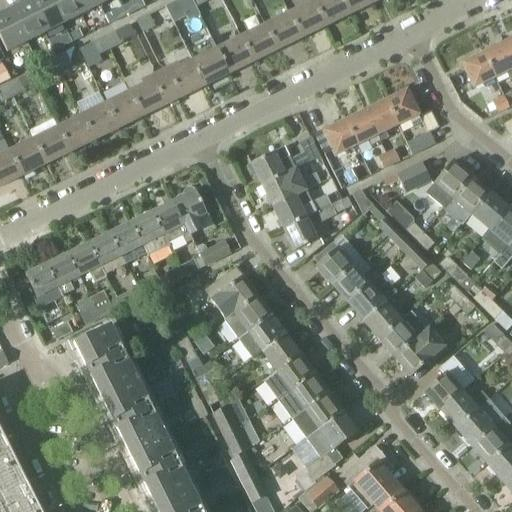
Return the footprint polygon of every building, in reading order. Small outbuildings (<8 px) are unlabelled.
[(50,0),(29,0),(28,1),(45,33),(63,24),(50,0)] [(73,0),(50,0),(63,24),(81,15),(73,0)] [(96,0),(73,0),(81,15),(99,6),(96,0)] [(195,8),(191,0),(179,0),(177,1),(183,14),(195,8)] [(206,0),(191,0),(195,8),(207,2),(206,0)] [(316,0),(313,1),(326,27),(350,15),(342,0),(316,0)] [(342,0),(350,15),(374,3),(372,0),(342,0)] [(28,1),(10,10),(26,42),(45,33),(28,1)] [(310,3),(289,13),(302,38),(326,27),(313,1),(310,3)] [(10,10),(0,14),(0,37),(7,52),(26,42),(10,10)] [(285,15),(265,25),(278,50),(302,38),(289,13),(285,15)] [(149,16),(136,21),(143,35),(155,29),(149,16)] [(260,28),(241,37),(253,62),(278,50),(265,25),(260,28)] [(79,30),(68,35),(72,42),(83,37),(79,30)] [(115,32),(103,37),(109,50),(121,44),(115,32)] [(65,46),(61,37),(60,35),(48,41),(54,51),(65,46)] [(103,37),(91,43),(97,56),(109,50),(103,37)] [(235,40),(217,49),(229,74),(253,62),(241,37),(235,40)] [(188,51),(193,61),(205,86),(229,74),(217,49),(212,39),(188,51)] [(511,39),(503,44),(511,61),(511,39)] [(483,53),(495,78),(507,73),(509,76),(511,74),(511,61),(503,44),(483,53)] [(52,57),(59,70),(71,64),(64,51),(52,57)] [(482,84),(495,78),(483,53),(463,63),(477,91),(484,88),(482,84)] [(59,70),(52,57),(40,63),(47,76),(59,70)] [(167,70),(160,73),(174,101),(205,86),(193,61),(179,68),(177,64),(167,70)] [(0,84),(10,79),(2,65),(0,66),(0,84)] [(135,89),(130,91),(143,117),(174,101),(160,73),(143,82),(144,85),(135,89)] [(18,80),(6,86),(13,99),(25,93),(18,80)] [(13,99),(6,86),(0,88),(0,104),(0,105),(13,99)] [(407,89),(385,100),(398,126),(411,119),(414,126),(423,122),(407,89)] [(110,101),(106,103),(119,129),(143,117),(130,91),(110,101)] [(498,113),(510,107),(504,96),(493,102),(498,113)] [(77,107),(81,116),(82,115),(95,140),(119,129),(106,103),(94,109),(90,100),(77,107)] [(385,100),(364,111),(380,142),(388,138),(385,132),(398,126),(385,100)] [(364,111),(344,121),(357,146),(368,140),(371,146),(380,142),(364,111)] [(60,126),(58,127),(71,152),(95,140),(82,115),(81,116),(60,126)] [(336,156),(357,146),(344,121),(324,131),(336,156)] [(35,138),(34,139),(47,164),(71,152),(58,127),(35,138)] [(431,132),(408,143),(414,155),(436,144),(431,132)] [(10,151),(23,176),(47,164),(34,139),(10,151)] [(252,163),(263,185),(297,169),(296,168),(320,156),(312,139),(301,144),(306,153),(292,160),(286,147),(252,163)] [(0,187),(23,176),(10,151),(5,141),(0,143),(0,187)] [(394,150),(386,154),(392,166),(400,162),(394,150)] [(392,166),(386,154),(378,158),(384,170),(392,166)] [(421,162),(396,175),(406,195),(431,182),(421,162)] [(455,199),(473,178),(471,176),(474,173),(464,165),(462,168),(454,162),(436,183),(455,199)] [(263,185),(273,207),(296,196),(307,191),(322,183),(317,173),(302,180),(301,178),(297,169),(263,185)] [(358,182),(352,170),(344,174),(350,186),(356,183),(358,182)] [(462,226),(472,214),(491,193),(473,178),(455,199),(444,211),(462,226)] [(184,197),(175,202),(190,233),(192,236),(204,230),(198,218),(206,214),(194,188),(190,187),(184,190),(183,194),(184,197)] [(296,196),(273,207),(284,228),(306,218),(318,213),(332,206),(327,194),(312,202),(307,191),(296,196)] [(361,191),(352,195),(363,217),(373,207),(366,200),(361,191)] [(491,230),(509,208),(491,193),(472,214),(491,230)] [(169,243),(190,233),(175,202),(154,212),(169,243)] [(336,214),(332,206),(318,213),(322,221),(336,214)] [(511,210),(509,208),(491,230),(482,240),(500,256),(509,245),(511,241),(511,210)] [(144,244),(148,254),(149,256),(170,246),(169,243),(154,212),(133,222),(144,244)] [(414,223),(413,219),(409,214),(398,225),(405,231),(413,224),(414,223)] [(318,240),(306,218),(284,228),(295,251),(303,247),(308,258),(324,245),(321,239),(318,240)] [(377,227),(388,238),(397,230),(385,219),(377,227)] [(133,222),(111,232),(123,255),(127,264),(148,254),(144,244),(133,222)] [(415,242),(424,234),(415,225),(406,233),(415,242)] [(397,230),(388,238),(405,254),(413,247),(397,230)] [(106,274),(127,264),(123,255),(111,232),(91,243),(101,265),(106,274)] [(424,234),(415,242),(426,253),(434,245),(424,234)] [(199,254),(204,267),(231,254),(225,241),(207,250),(205,246),(202,245),(196,248),(199,254)] [(502,270),(511,257),(511,241),(509,245),(500,256),(493,263),(502,270)] [(107,277),(106,274),(101,265),(91,243),(69,253),(79,276),(89,271),(95,283),(107,277)] [(317,266),(334,286),(354,268),(338,250),(339,249),(334,243),(320,255),(325,260),(317,266)] [(405,254),(421,271),(430,263),(429,262),(413,247),(405,254)] [(462,263),(471,270),(480,259),(472,252),(462,263)] [(70,280),(79,276),(69,253),(48,264),(63,296),(75,290),(70,280)] [(439,266),(449,277),(458,268),(447,257),(439,266)] [(194,260),(179,267),(184,277),(198,270),(194,260)] [(430,263),(421,271),(433,282),(441,274),(430,263)] [(64,298),(63,296),(48,264),(26,274),(37,296),(34,298),(40,310),(64,298)] [(165,274),(169,284),(184,277),(179,267),(165,274)] [(354,268),(334,286),(349,303),(378,278),(370,270),(362,277),(354,268)] [(458,268),(449,277),(460,287),(468,279),(458,268)] [(365,321),(385,304),(397,294),(381,275),(378,278),(349,303),(365,321)] [(225,320),(236,313),(257,296),(243,277),(211,301),(225,320)] [(151,281),(138,287),(143,297),(156,290),(151,281)] [(498,293),(487,285),(482,291),(492,301),(498,293)] [(122,295),(127,305),(143,297),(138,287),(122,295)] [(445,295),(456,306),(465,298),(453,287),(445,295)] [(472,299),(483,310),(492,302),(492,301),(482,291),(481,291),(472,299)] [(257,296),(236,313),(225,320),(224,321),(238,340),(250,332),(272,316),(257,296)] [(465,298),(456,306),(466,316),(475,307),(465,298)] [(109,302),(95,309),(99,318),(114,311),(109,302)] [(492,302),(483,310),(494,321),(502,312),(492,302)] [(380,340),(400,322),(385,304),(365,321),(380,340)] [(80,316),(85,325),(99,318),(95,309),(80,316)] [(250,332),(238,340),(252,360),(264,352),(286,336),(272,316),(250,332)] [(396,358),(416,340),(400,322),(380,340),(396,358)] [(51,330),(56,339),(72,332),(67,323),(51,330)] [(90,376),(101,397),(137,379),(110,325),(74,343),(85,366),(81,369),(86,379),(90,376)] [(491,325),(483,333),(494,345),(502,336),(491,325)] [(429,329),(416,340),(396,358),(412,376),(432,359),(434,362),(448,351),(429,329)] [(179,350),(190,345),(183,332),(173,337),(179,350)] [(286,336),(264,352),(278,371),(300,355),(286,336)] [(505,356),(511,349),(511,345),(502,336),(494,345),(505,356)] [(197,359),(190,345),(179,350),(186,364),(197,359)] [(3,351),(0,352),(0,367),(9,363),(3,351)] [(263,381),(277,401),(314,375),(300,355),(278,371),(263,381)] [(424,393),(440,411),(463,392),(475,382),(454,357),(440,369),(445,375),(424,393)] [(211,362),(202,368),(207,374),(215,368),(211,362)] [(201,394),(213,388),(206,375),(195,380),(201,394)] [(314,375),(277,401),(291,421),(306,410),(328,394),(314,375)] [(137,379),(101,397),(112,420),(107,422),(113,432),(117,430),(127,451),(164,433),(137,379)] [(147,389),(155,404),(176,394),(168,379),(147,389)] [(219,402),(213,388),(201,394),(208,407),(219,402)] [(455,429),(478,410),(489,400),(483,393),(472,403),(463,392),(440,411),(455,429)] [(306,410),(291,421),(306,440),(343,414),(328,394),(306,410)] [(211,417),(222,438),(238,429),(227,406),(211,417)] [(478,410),(455,429),(471,447),(494,428),(478,410)] [(343,414),(306,440),(320,460),(357,434),(343,414)] [(471,447),(487,465),(509,446),(511,443),(511,437),(500,423),(494,428),(471,447)] [(233,461),(245,452),(249,450),(238,429),(222,438),(233,461)] [(40,511),(0,430),(0,511),(40,511)] [(144,485),(154,505),(190,487),(164,433),(127,451),(139,474),(135,477),(140,487),(144,485)] [(374,505),(380,511),(381,511),(405,492),(389,474),(395,469),(376,446),(341,477),(369,510),(374,505)] [(502,484),(511,475),(511,449),(509,446),(487,465),(502,484)] [(245,452),(233,461),(231,462),(242,484),(256,475),(245,452)] [(325,474),(316,462),(294,477),(304,491),(314,485),(313,483),(325,474)] [(267,496),(256,475),(242,484),(252,504),(267,496)] [(511,494),(511,475),(502,484),(511,494)] [(316,488),(328,501),(338,493),(326,479),(316,488)] [(202,511),(190,487),(154,505),(157,511),(202,511)] [(318,510),(328,501),(316,488),(305,496),(318,510)] [(381,511),(419,511),(421,511),(405,492),(381,511)]
